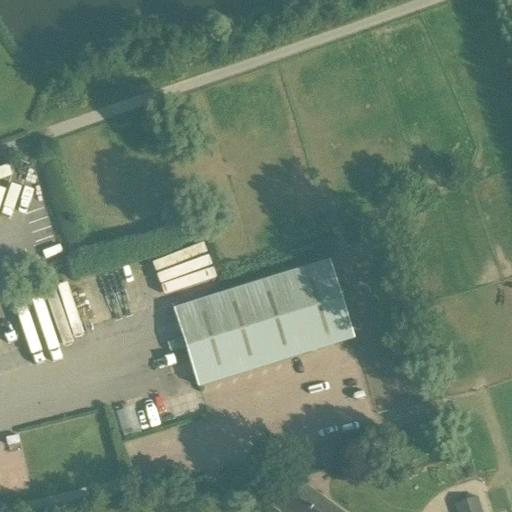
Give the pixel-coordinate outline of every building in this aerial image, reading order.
[(199,387),(353,339),(329,262),(174,310),(199,387)] [(125,438),(142,432),(133,406),(117,411),(125,438)] [(428,425),(422,431),(432,440),(437,433),(428,425)] [(324,470),(352,462),(347,441),(318,449),(324,470)] [(338,511),(333,508),(293,478),(273,506),(280,511),(338,511)] [(482,511),(478,498),(470,500),(454,505),(456,511),(482,511)]
